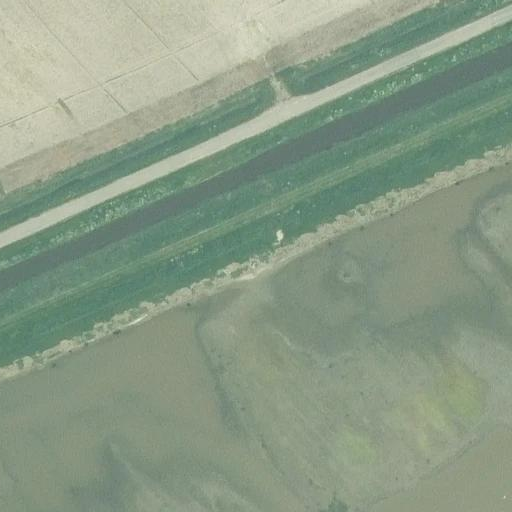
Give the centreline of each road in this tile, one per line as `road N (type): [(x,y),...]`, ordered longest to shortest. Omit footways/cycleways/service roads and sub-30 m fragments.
road 1 (unclassified): [(0,241),(511,12)]
road 2 (unknown): [(0,325),(511,97)]
